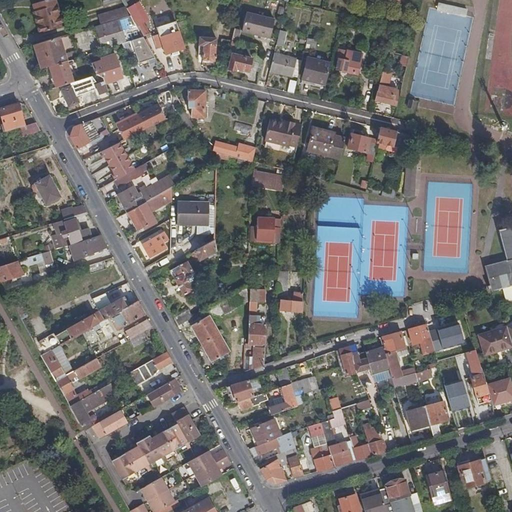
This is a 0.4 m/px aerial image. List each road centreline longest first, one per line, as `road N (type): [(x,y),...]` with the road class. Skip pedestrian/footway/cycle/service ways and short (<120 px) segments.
road 1 (residential): [(384,121),(207,79),(167,80),(50,127)]
road 2 (residential): [(204,391),(50,127)]
road 3 (residential): [(265,500),(511,427)]
road 4 (unclassified): [(430,316),(204,391)]
road 5 (unclassified): [(134,505),(101,448),(204,391)]
road 6 (residential): [(265,500),(204,391)]
